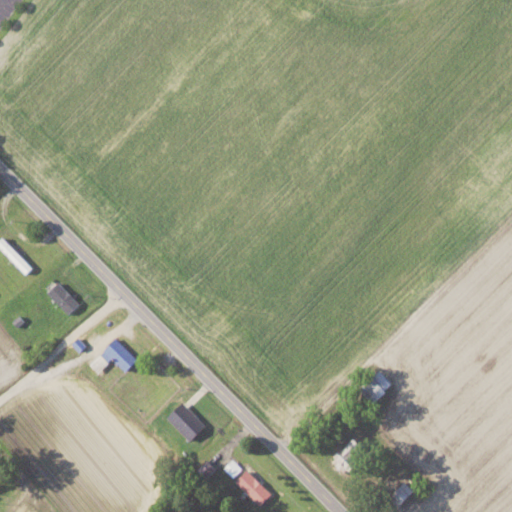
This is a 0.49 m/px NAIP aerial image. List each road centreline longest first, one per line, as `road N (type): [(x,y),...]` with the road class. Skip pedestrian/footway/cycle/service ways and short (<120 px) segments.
road 1 (tertiary): [(0,167),(340,511)]
road 2 (residential): [(0,395),(123,290)]
